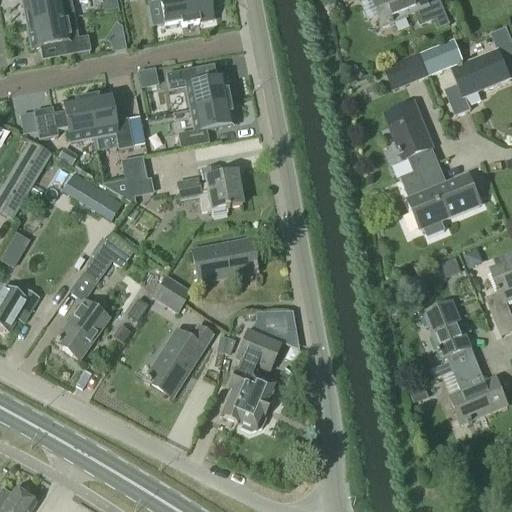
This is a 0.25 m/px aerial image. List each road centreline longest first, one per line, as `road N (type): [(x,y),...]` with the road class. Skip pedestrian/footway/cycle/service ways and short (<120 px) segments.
road 1 (residential): [(337,511),(328,393),(259,40)]
road 2 (residential): [(284,511),(0,372)]
road 3 (residential): [(259,40),(0,86)]
road 4 (primary): [(177,511),(0,404)]
